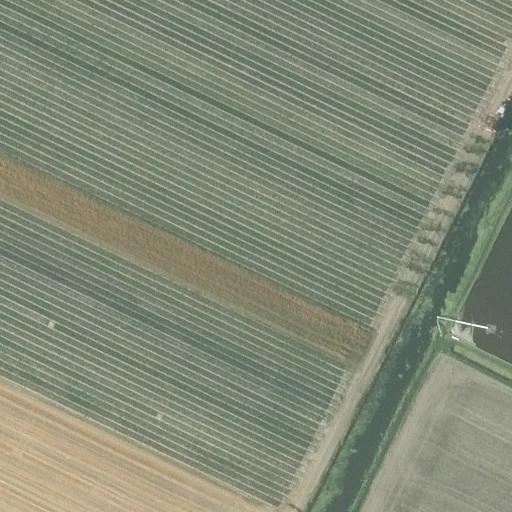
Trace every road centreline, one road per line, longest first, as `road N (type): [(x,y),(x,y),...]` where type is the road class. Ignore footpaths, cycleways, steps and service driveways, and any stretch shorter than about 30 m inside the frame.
road 1 (track): [(511,79),(294,511)]
road 2 (track): [(360,511),(511,212)]
